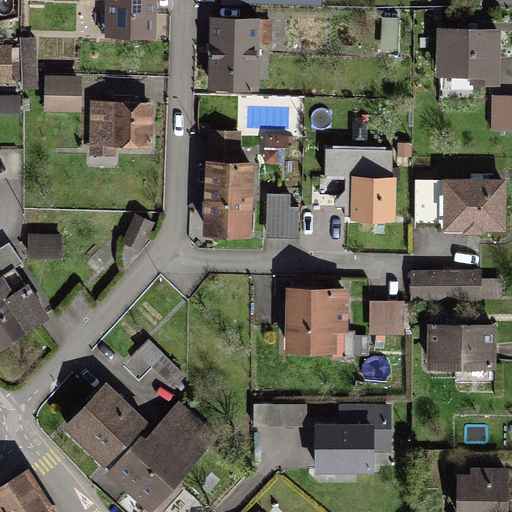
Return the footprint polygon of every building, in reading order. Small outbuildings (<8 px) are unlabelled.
[(99,0),(99,38),(149,39),(149,0),(99,0)] [(268,22),(205,22),(205,88),(252,88),(252,45),(268,45),(268,22)] [(491,35),(437,34),(436,78),(468,78),(468,88),(491,88),(491,35)] [(74,82),(38,82),(38,112),(74,112),(74,82)] [(150,108),(89,107),(88,167),(117,168),(117,157),(150,158),(150,108)] [(215,137),(198,137),(198,236),(244,236),(244,164),(215,164),(215,137)] [(0,224),(19,214),(15,169),(14,152),(0,153),(0,224)] [(391,181),(349,180),(348,221),(390,222),(391,181)] [(499,184),(414,182),(413,236),(498,237),(499,184)] [(312,211),(277,211),(277,250),(312,250),(312,211)] [(131,219),(118,244),(135,253),(148,227),(131,219)] [(56,239),(24,238),(23,263),(54,264),(56,239)] [(9,271),(0,276),(0,346),(41,318),(9,271)] [(474,272),(409,272),(409,300),(474,300),(474,272)] [(340,291),(283,290),(282,354),(339,355),(340,291)] [(397,306),(368,305),(367,332),(397,332),(397,306)] [(487,328),(424,328),(424,369),(450,369),(450,394),(487,394),(487,328)] [(143,343),(132,354),(168,388),(178,377),(143,343)] [(98,386),(57,429),(96,465),(136,421),(98,386)] [(170,405),(104,475),(140,508),(205,438),(170,405)] [(307,405),(255,405),(255,426),(307,426),(307,405)] [(314,429),(314,475),(375,474),(375,453),(393,453),(392,405),(340,406),(341,429),(314,429)] [(451,477),(451,511),(469,511),(500,511),(499,469),(466,470),(467,476),(451,477)] [(0,511),(42,511),(20,472),(0,482),(0,511)]
